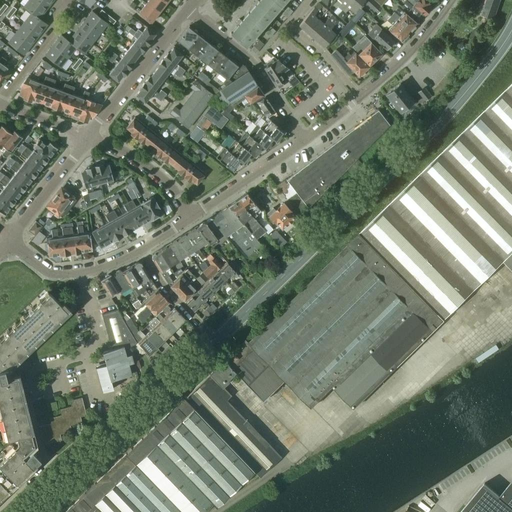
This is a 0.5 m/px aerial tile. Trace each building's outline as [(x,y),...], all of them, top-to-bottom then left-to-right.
[(36,0),(28,0),(24,6),(47,25),(48,25),(40,18),(47,9),(36,0)] [(36,0),(47,9),(54,0),(36,0)] [(158,13),(166,3),(162,0),(148,0),(146,3),(158,13)] [(280,7),(272,0),(260,0),(259,1),(257,0),(255,0),(255,1),(272,16),(280,7)] [(283,3),(285,0),(272,0),(280,7),(284,11),(289,15),(292,11),(283,3)] [(342,10),(350,0),(339,0),(342,2),(338,7),(342,10)] [(366,0),(365,0),(350,0),(342,10),(345,13),(349,8),(355,13),(366,0)] [(378,13),(382,8),(373,0),(368,0),(366,3),(378,13)] [(431,5),(428,2),(425,0),(404,0),(403,2),(410,9),(408,12),(416,19),(422,13),(424,15),(431,8),(430,7),(431,5)] [(487,0),(483,13),(495,17),(500,0),(487,0)] [(264,25),(272,16),(255,1),(253,3),(255,6),(249,13),(264,25)] [(158,13),(146,3),(138,13),(151,23),(158,13)] [(47,25),(24,6),(23,7),(31,13),(24,22),(40,35),(47,25)] [(308,33),(319,19),(314,15),(318,11),(314,8),(303,21),(299,25),(308,33)] [(361,9),(351,19),(356,23),(365,12),(361,9)] [(108,23),(92,11),(84,21),(100,34),(108,23)] [(417,23),(413,19),(404,11),(399,16),(394,12),(391,15),(409,32),(417,23)] [(264,25),(249,13),(242,21),(239,19),(238,20),(255,36),(264,25)] [(409,32),(391,15),(388,19),(393,24),(388,29),(397,37),(401,41),(409,32)] [(316,40),(331,22),(327,19),(324,24),(319,19),(308,33),(316,40)] [(255,36),(238,20),(236,23),(238,25),(232,33),(231,32),(231,33),(246,46),(255,36)] [(351,20),(339,32),(343,36),(355,24),(351,20)] [(100,34),(84,21),(76,31),(92,44),(100,34)] [(40,35),(24,22),(16,32),(32,45),(40,35)] [(334,25),(331,22),(316,40),(324,47),(336,34),(330,30),(334,25)] [(373,37),(386,49),(394,40),(381,28),(373,22),(369,27),(376,33),(373,37)] [(156,34),(152,31),(146,26),(137,38),(147,46),(152,40),(151,39),(156,34)] [(188,48),(199,33),(191,27),(189,26),(178,40),(179,42),(188,48)] [(474,30),(469,38),(476,42),(480,34),(474,30)] [(92,44),(76,31),(69,41),(61,35),(84,54),(92,44)] [(32,45),(16,32),(8,43),(11,45),(24,55),(32,45)] [(198,56),(209,41),(199,33),(188,48),(198,56)] [(84,54),(61,35),(58,39),(53,45),(69,57),(76,48),(84,54)] [(142,53),(147,46),(137,38),(127,50),(137,57),(141,52),(142,53)] [(255,54),(264,44),(259,40),(250,50),(255,54)] [(207,63),(218,48),(209,41),(198,56),(207,63)] [(356,50),(369,64),(381,53),(370,42),(365,47),(363,44),(356,50)] [(69,57),(53,45),(51,47),(45,55),(61,68),(69,57)] [(163,59),(173,67),(176,63),(182,55),(173,48),(169,53),(168,53),(163,59)] [(218,72),(229,57),(218,48),(207,63),(218,72)] [(133,63),(137,57),(127,50),(118,62),(129,70),(134,64),(133,63)] [(336,50),(334,52),(331,54),(348,75),(354,70),(358,75),(368,66),(354,51),(350,54),(349,53),(343,58),(336,50)] [(227,79),(239,64),(229,57),(218,72),(227,79)] [(164,79),(173,67),(163,59),(158,65),(159,66),(155,71),(164,79)] [(283,71),(287,68),(277,60),(274,62),(272,60),(266,63),(268,66),(266,68),(279,88),(283,85),(280,81),(287,77),(283,71)] [(124,77),(129,70),(118,62),(109,74),(118,81),(123,76),(124,77)] [(226,86),(248,71),(245,66),(240,62),(239,64),(227,79),(224,83),(226,86)] [(184,70),(176,63),(173,67),(177,70),(182,74),(184,70)] [(0,86),(11,71),(3,64),(0,68),(0,86)] [(82,67),(78,73),(81,76),(86,70),(82,67)] [(155,90),(164,79),(155,71),(151,77),(150,76),(145,82),(155,90)] [(230,102),(258,85),(248,71),(226,86),(221,89),(230,102)] [(42,103),(51,78),(46,76),(43,83),(38,82),(31,101),(32,99),(42,103)] [(290,81),(294,86),(298,82),(294,77),(290,81)] [(31,101),(38,82),(27,78),(20,87),(22,87),(19,94),(24,96),(23,98),(31,101)] [(51,106),(58,89),(53,87),(56,80),(51,78),(42,103),(51,106)] [(189,127),(214,95),(196,81),(191,87),(195,90),(180,110),(175,106),(170,113),(189,127)] [(420,81),(416,85),(422,93),(418,96),(424,103),(432,96),(426,89),(420,81)] [(155,90),(145,82),(139,89),(140,90),(136,95),(145,102),(152,94),(155,91),(155,90)] [(61,110),(70,85),(65,83),(62,90),(58,89),(51,106),(61,110)] [(400,83),(393,89),(407,106),(414,100),(400,83)] [(511,84),(249,343),(246,339),(66,511),(203,511),(213,503),(216,507),(253,471),(259,477),(280,457),(228,403),(233,398),(222,387),(237,373),(264,400),(285,380),(312,407),(333,386),(354,408),(505,260),(511,267),(511,84)] [(70,113),(77,96),(72,94),(75,87),(70,85),(61,110),(70,113)] [(250,104),(262,96),(264,95),(258,85),(230,102),(229,103),(233,106),(246,98),(250,104)] [(181,100),(184,102),(195,90),(192,88),(181,100)] [(407,106),(393,89),(386,94),(400,111),(407,106)] [(78,116),(87,91),(84,91),(82,98),(77,96),(70,113),(78,116)] [(91,118),(101,105),(87,100),(89,92),(87,91),(78,116),(80,117),(79,118),(87,122),(89,118),(91,118)] [(163,97),(158,93),(155,91),(152,94),(161,101),(163,97)] [(267,99),(265,97),(258,102),(267,117),(275,112),(268,101),(267,99)] [(204,115),(222,128),(229,119),(211,105),(204,115)] [(249,108),(241,113),(245,116),(251,110),(249,108)] [(390,124),(378,110),(287,179),(287,180),(297,192),(289,198),(300,213),(308,207),(390,124)] [(201,128),(208,118),(205,115),(197,125),(201,128)] [(137,138),(146,126),(135,117),(126,128),(132,132),(131,133),(137,138)] [(265,121),(260,127),(274,138),(277,141),(285,131),(270,119),(267,122),(265,121)] [(2,126),(0,127),(0,148),(1,149),(3,146),(12,134),(2,126)] [(150,147),(158,136),(146,126),(137,138),(143,143),(144,142),(150,147)] [(190,137),(197,142),(205,132),(197,126),(190,134),(190,137)] [(274,138),(260,127),(258,126),(256,129),(254,128),(249,134),(263,145),(266,148),(274,138)] [(11,152),(22,137),(14,131),(12,134),(3,146),(6,148),(2,154),(6,158),(11,152)] [(263,145),(249,134),(248,133),(245,137),(243,135),(238,142),(252,153),(255,155),(263,145)] [(161,157),(170,145),(158,136),(150,147),(155,151),(154,152),(161,157)] [(51,143),(48,146),(39,139),(33,146),(35,148),(49,159),(57,148),(56,147),(57,146),(52,143),(51,143)] [(252,153),(238,142),(237,141),(234,144),(233,143),(227,149),(242,160),(244,162),(250,156),(252,153)] [(173,166),(182,155),(170,145),(161,157),(167,162),(168,161),(173,166)] [(49,159),(35,148),(32,151),(26,146),(26,147),(24,150),(43,166),(49,159)] [(242,160),(227,149),(224,147),(216,157),(234,170),(242,160)] [(24,150),(23,150),(21,153),(27,158),(24,162),(38,173),(43,166),(24,150)] [(184,176),(193,164),(182,155),(173,166),(179,170),(178,171),(184,176)] [(38,173),(24,162),(21,165),(15,160),(15,161),(13,164),(32,180),(38,173)] [(12,164),(10,167),(16,172),(13,175),(27,187),(32,180),(13,164),(12,164)] [(97,166),(95,166),(99,183),(107,181),(108,185),(114,184),(109,166),(104,167),(103,164),(102,164),(100,164),(98,164),(97,166)] [(205,173),(193,164),(184,176),(190,181),(191,180),(197,184),(205,173)] [(99,183),(95,166),(94,167),(92,166),(89,167),(88,168),(86,169),(87,172),(82,173),(87,191),(92,190),(91,185),(99,183)] [(27,187),(13,175),(10,179),(4,174),(4,175),(2,178),(21,194),(27,187)] [(2,178),(0,179),(0,182),(5,186),(2,190),(16,201),(21,194),(2,178)] [(139,192),(133,181),(129,183),(132,189),(135,194),(139,192)] [(72,197),(63,189),(61,188),(54,197),(69,208),(71,205),(68,202),(72,197)] [(16,201),(2,190),(0,191),(0,199),(10,207),(16,201)] [(92,204),(88,193),(83,195),(86,206),(92,204)] [(261,211),(247,194),(240,198),(241,200),(240,201),(253,217),(261,211)] [(153,196),(141,203),(150,219),(150,220),(163,213),(153,196)] [(69,208),(54,197),(47,206),(59,214),(63,209),(67,211),(69,208)] [(0,199),(0,210),(5,215),(10,207),(0,199)] [(150,219),(141,203),(136,206),(132,199),(128,202),(141,225),(150,219)] [(265,231),(253,217),(240,201),(237,204),(235,202),(229,206),(256,239),(265,231)] [(141,225),(128,202),(123,204),(127,211),(123,214),(132,230),(141,225)] [(270,210),(267,214),(271,218),(270,219),(272,221),(273,221),(275,223),(276,222),(282,229),(288,223),(289,224),(292,221),(291,220),(296,216),(284,203),(273,213),(270,210)] [(256,239),(229,206),(228,206),(227,206),(227,207),(212,217),(226,235),(231,242),(232,241),(246,258),(261,245),(256,239)] [(132,230),(123,214),(118,217),(114,210),(109,212),(123,235),(132,230)] [(123,235),(109,212),(105,215),(109,221),(104,224),(113,241),(123,235)] [(226,235),(212,217),(211,218),(209,219),(207,220),(206,221),(206,222),(206,221),(205,222),(217,238),(219,240),(221,240),(224,238),(225,236),(226,235)] [(37,222),(36,221),(28,230),(35,235),(42,226),(37,222)] [(217,238),(205,222),(203,222),(197,226),(209,241),(211,243),(217,238)] [(113,241),(104,224),(92,231),(101,248),(113,241)] [(92,250),(89,232),(83,233),(82,225),(77,226),(78,233),(81,252),(92,250)] [(209,241),(197,226),(197,225),(189,231),(191,233),(189,234),(198,248),(209,241)] [(70,253),(67,227),(62,228),(63,236),(58,236),(57,236),(60,255),(70,253)] [(78,233),(73,234),(72,227),(67,227),(70,253),(81,252),(78,233)] [(57,236),(58,236),(57,229),(51,229),(52,237),(47,238),(49,256),(60,255),(57,236)] [(198,248),(189,234),(187,235),(185,233),(178,238),(189,254),(198,248)] [(189,254),(178,238),(170,243),(172,245),(170,246),(179,260),(189,254)] [(179,260),(170,246),(168,247),(167,245),(159,250),(170,266),(179,260)] [(170,267),(170,266),(159,250),(152,254),(152,257),(164,277),(166,280),(169,284),(173,281),(165,270),(170,267)] [(210,262),(211,264),(218,272),(224,266),(215,257),(210,262)] [(198,265),(203,272),(208,267),(204,261),(198,265)] [(141,262),(138,262),(131,266),(145,288),(153,283),(141,262)] [(227,263),(217,273),(225,281),(235,272),(227,263)] [(218,272),(211,264),(208,267),(203,272),(209,280),(218,272)] [(145,288),(131,266),(130,266),(129,266),(126,267),(126,269),(122,272),(131,287),(136,297),(142,294),(145,299),(150,296),(145,288)] [(180,269),(174,273),(177,277),(182,271),(180,269)] [(131,287),(122,272),(121,270),(120,270),(118,270),(116,272),(116,273),(111,276),(120,292),(121,293),(131,287)] [(194,275),(188,270),(185,273),(190,278),(194,275)] [(209,280),(203,272),(197,278),(203,285),(209,280)] [(215,291),(225,281),(217,273),(207,283),(215,291)] [(111,276),(110,274),(109,275),(108,274),(106,276),(105,277),(100,280),(104,285),(111,297),(120,292),(111,276)] [(177,293),(189,282),(182,275),(170,286),(177,293)] [(197,289),(189,282),(177,293),(185,301),(197,289)] [(215,291),(207,283),(196,292),(205,301),(215,291)] [(234,290),(229,286),(225,290),(230,295),(234,291),(234,290)] [(144,316),(164,296),(158,290),(145,304),(148,307),(146,309),(146,308),(141,313),(144,316)] [(194,311),(205,301),(196,292),(186,302),(194,311)] [(7,368),(63,315),(68,311),(50,293),(0,341),(0,409),(11,453),(0,463),(0,497),(40,459),(30,448),(35,444),(17,376),(7,378),(4,369),(7,368)] [(156,315),(168,303),(169,302),(164,296),(144,316),(146,318),(151,314),(150,313),(152,311),(156,315)] [(135,308),(141,304),(138,300),(132,304),(135,308)] [(185,319),(174,307),(173,309),(171,311),(169,310),(170,308),(168,306),(163,310),(167,315),(178,326),(184,320),(185,319)] [(208,306),(202,313),(205,316),(201,319),(203,321),(213,311),(208,306)] [(117,311),(102,315),(112,349),(102,352),(107,370),(129,364),(134,363),(129,347),(137,343),(117,311)] [(167,315),(164,318),(160,321),(171,333),(178,326),(167,315)] [(134,325),(130,318),(126,323),(130,329),(134,325)] [(160,321),(156,325),(152,328),(164,340),(171,333),(160,321)] [(138,331),(134,325),(130,329),(134,336),(137,332),(138,331)] [(164,340),(152,328),(145,335),(157,347),(164,340)] [(157,347),(145,335),(138,342),(149,354),(157,347)] [(173,350),(169,345),(161,352),(166,357),(173,350)] [(132,374),(129,364),(107,370),(97,373),(102,392),(113,389),(111,380),(132,374)] [(87,415),(83,402),(82,397),(70,400),(71,406),(59,409),(61,414),(49,417),(51,423),(39,426),(44,445),(62,440),(60,434),(72,431),(70,425),(82,422),(81,417),(87,415)] [(48,411),(58,409),(56,401),(46,404),(48,411)] [(511,511),(511,480),(500,495),(485,483),(460,511),(511,511)]
